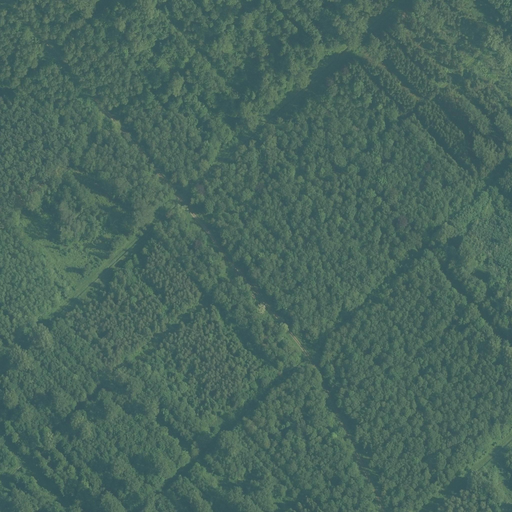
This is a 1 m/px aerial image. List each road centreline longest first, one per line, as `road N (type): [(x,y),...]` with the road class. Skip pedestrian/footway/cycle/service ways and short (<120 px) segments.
road 1 (track): [(384,511),(304,350),(8,0)]
road 2 (track): [(511,348),(349,170),(201,224)]
road 3 (track): [(349,170),(511,24)]
road 4 (track): [(117,124),(0,233)]
